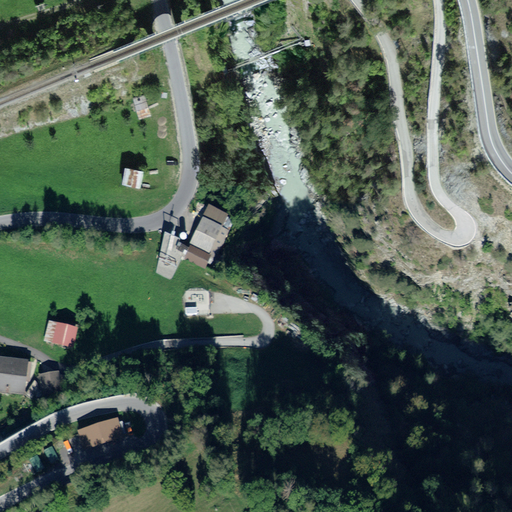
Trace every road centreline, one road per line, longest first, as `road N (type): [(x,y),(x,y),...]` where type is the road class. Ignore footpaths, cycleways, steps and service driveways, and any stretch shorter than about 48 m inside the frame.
road 1 (tertiary): [(360,0),(393,64),(413,205),(452,237),(465,224),(438,190),(432,157),(441,0)]
road 2 (tertiary): [(0,223),(136,225),(178,205),(191,168),(189,138),(160,0)]
road 3 (tertiary): [(0,503),(145,443),(156,426),(145,406),(127,402),(62,420),(0,451)]
road 4 (primary): [(468,0),(491,139),(511,172)]
